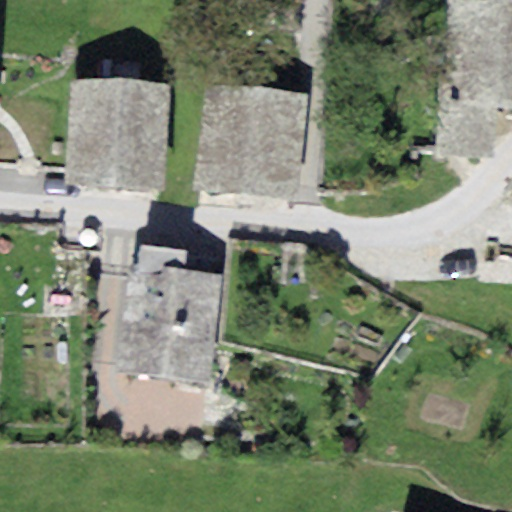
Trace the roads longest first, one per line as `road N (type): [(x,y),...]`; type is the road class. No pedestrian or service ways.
road 1 (residential): [(0,210),(305,232)]
road 2 (residential): [(305,232),(381,232),(443,214),(511,150)]
road 3 (residential): [(305,232),(318,0)]
